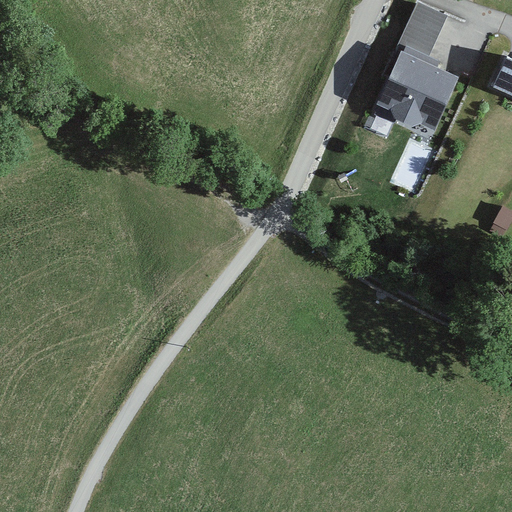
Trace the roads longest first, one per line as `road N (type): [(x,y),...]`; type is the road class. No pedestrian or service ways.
road 1 (unclassified): [(371,0),(295,183),(142,391),(76,511)]
road 2 (track): [(279,209),(385,282),(511,351)]
